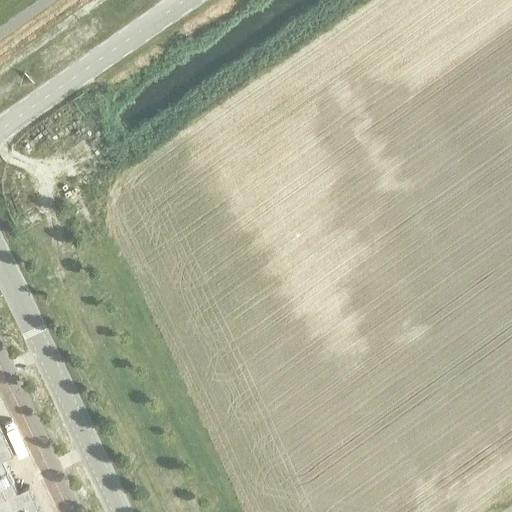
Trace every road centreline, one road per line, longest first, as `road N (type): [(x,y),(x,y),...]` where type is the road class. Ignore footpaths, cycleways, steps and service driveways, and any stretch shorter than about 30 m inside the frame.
road 1 (tertiary): [(177,511),(0,148)]
road 2 (tertiary): [(115,511),(0,264)]
road 3 (tertiary): [(0,133),(184,0)]
